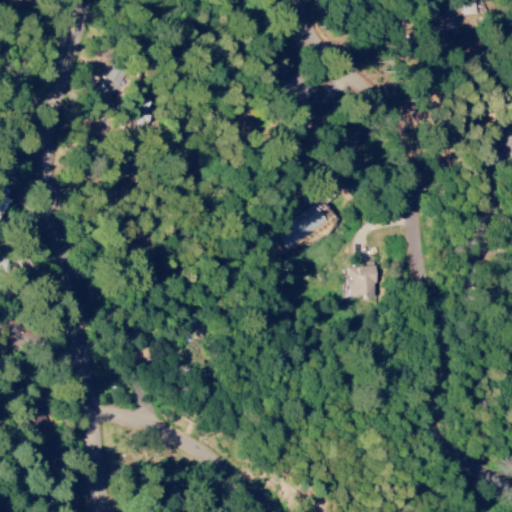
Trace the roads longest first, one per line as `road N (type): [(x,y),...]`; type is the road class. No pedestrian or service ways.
road 1 (residential): [(94,411),(194,445),(273,511),(462,457),(449,447),(438,417),(448,348),(426,259),(421,168),(388,112),(316,34),(315,0)]
road 2 (residential): [(104,511),(78,307),(52,184),(56,111),(87,0)]
